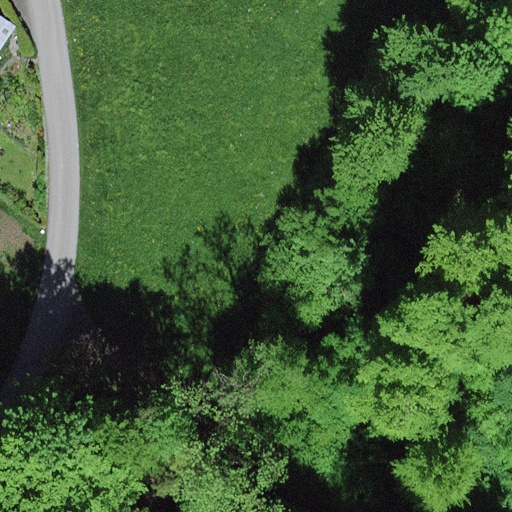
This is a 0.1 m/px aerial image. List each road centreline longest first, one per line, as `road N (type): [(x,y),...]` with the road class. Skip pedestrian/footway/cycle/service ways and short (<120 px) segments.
road 1 (unclassified): [(47,0),(61,94),(63,249),(50,304),(0,414)]
road 2 (track): [(314,511),(221,479),(50,304)]
